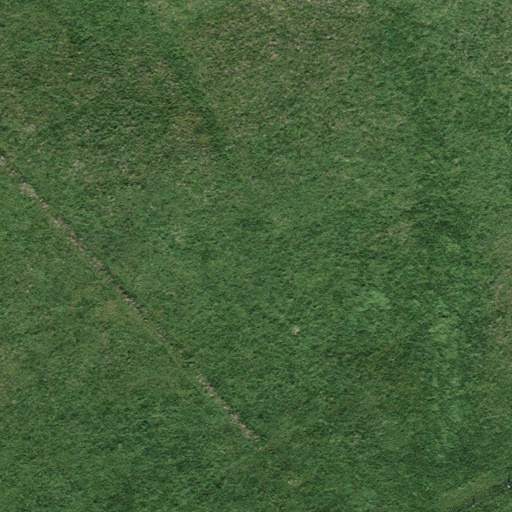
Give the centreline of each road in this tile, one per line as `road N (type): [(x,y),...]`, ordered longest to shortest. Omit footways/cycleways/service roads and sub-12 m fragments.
road 1 (motorway): [(365,511),(202,161),(112,0)]
road 2 (motorway): [(0,370),(62,511)]
